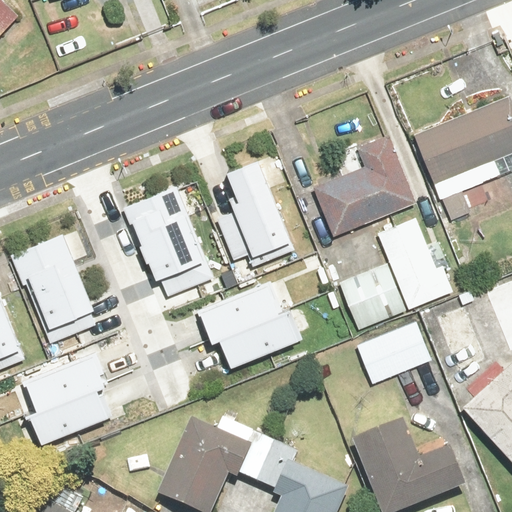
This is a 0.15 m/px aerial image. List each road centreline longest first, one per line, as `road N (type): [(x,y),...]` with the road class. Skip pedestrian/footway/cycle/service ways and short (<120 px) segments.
road 1 (tertiary): [(62,139),(410,0)]
road 2 (residential): [(62,139),(155,358)]
